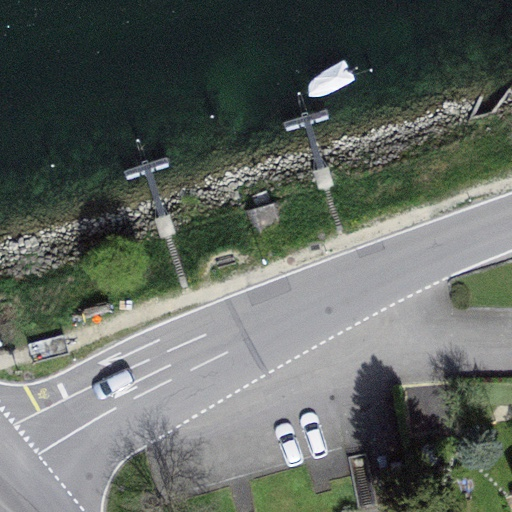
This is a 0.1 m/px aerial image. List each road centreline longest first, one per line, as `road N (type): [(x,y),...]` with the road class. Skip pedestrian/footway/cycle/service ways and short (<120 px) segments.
road 1 (tertiary): [(223,345),(511,224)]
road 2 (residential): [(223,345),(511,350)]
road 3 (tertiary): [(12,470),(223,345)]
